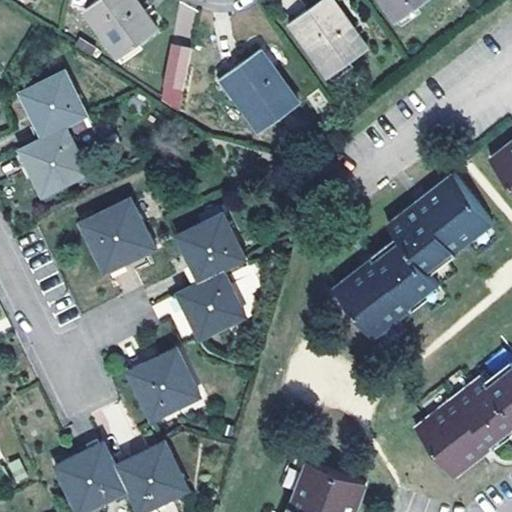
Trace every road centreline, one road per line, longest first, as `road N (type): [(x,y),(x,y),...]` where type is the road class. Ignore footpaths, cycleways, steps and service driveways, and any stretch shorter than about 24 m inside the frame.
road 1 (residential): [(348,187),(511,62)]
road 2 (residential): [(0,251),(52,357),(75,380)]
